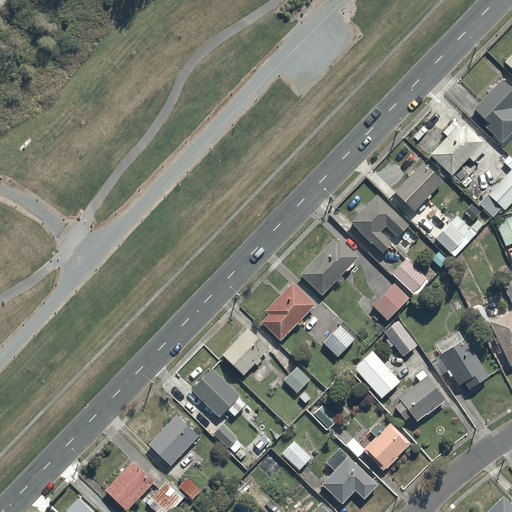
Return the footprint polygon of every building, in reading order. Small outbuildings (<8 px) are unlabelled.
[(511,34),(488,59),(508,78),(511,73),(511,34)] [(455,111),(486,143),(509,120),(494,105),(505,94),(489,78),(455,111)] [(416,152),(437,173),(469,141),(449,120),(416,152)] [(381,188),(399,208),(427,181),(408,162),(381,188)] [(511,164),(477,204),(490,215),(498,205),(502,209),(511,196),(511,164)] [(336,219),(368,249),(393,222),(361,193),(336,219)] [(511,208),(493,216),(504,243),(511,239),(511,208)] [(456,212),(432,236),(451,255),(475,231),(456,212)] [(288,270),(308,289),(343,254),(323,235),(288,270)] [(422,261),(416,266),(406,256),(389,273),(413,295),(429,279),(425,275),(430,269),(422,261)] [(511,275),(511,274),(499,278),(509,302),(511,300),(511,275)] [(391,280),(371,303),(389,319),(410,296),(391,280)] [(245,316),(264,336),(298,302),(278,282),(245,316)] [(473,318),(494,365),(511,357),(511,353),(508,344),(511,342),(511,333),(500,306),(473,318)] [(397,317),(381,329),(387,336),(384,338),(389,346),(392,344),(399,354),(415,342),(397,317)] [(358,333),(342,318),(322,338),(337,354),(358,333)] [(209,353),(228,371),(253,345),(233,326),(209,353)] [(425,350),(444,388),(472,374),(453,336),(425,350)] [(398,379),(369,348),(352,364),(381,395),(398,379)] [(307,377),(292,363),(279,377),(294,391),(307,377)] [(177,389),(203,413),(223,390),(198,367),(177,389)] [(383,394),(400,418),(430,397),(413,373),(383,394)] [(336,417),(323,402),(312,413),(325,427),(336,417)] [(134,441),(154,460),(182,433),(162,413),(134,441)] [(231,423),(244,435),(248,431),(235,419),(236,417),(232,413),(223,423),(220,420),(215,426),(210,422),(205,427),(234,453),(242,444),(234,437),(236,435),(227,427),(231,423)] [(347,446),(367,466),(394,440),(374,420),(347,446)] [(273,440),(263,432),(253,444),(264,452),(273,440)] [(312,455),(292,437),(279,452),(300,469),(312,455)] [(304,481),(326,502),(341,486),(350,495),(361,483),(325,448),(313,460),(319,466),(304,481)] [(89,485),(111,507),(140,478),(118,456),(89,485)] [(251,478),(258,471),(250,463),(243,470),(251,478)] [(189,476),(178,486),(192,501),(203,492),(189,476)] [(246,485),(239,477),(214,499),(221,507),(246,485)] [(169,511),(183,497),(163,479),(145,499),(159,511),(169,511)] [(511,511),(511,499),(504,490),(479,511),(511,511)] [(46,511),(80,511),(64,495),(46,511)] [(295,511),(319,511),(305,500),(295,511)]
